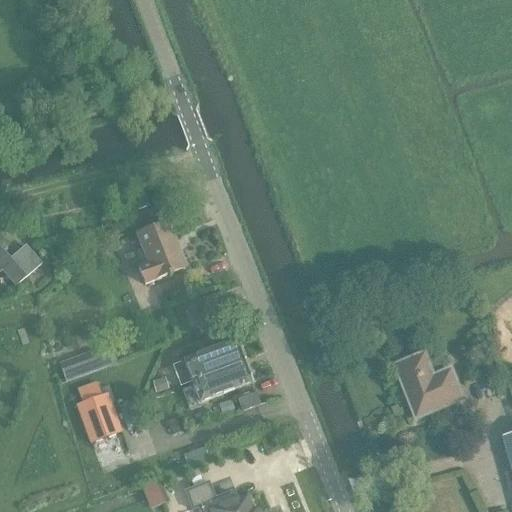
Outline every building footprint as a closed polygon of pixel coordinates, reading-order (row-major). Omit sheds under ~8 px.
[(146,200),(131,206),(135,214),(149,209),(146,200)] [(142,251),(125,258),(131,273),(136,271),(143,288),(155,283),(184,271),(166,226),(137,238),(142,251)] [(0,274),(1,274),(15,290),(26,280),(41,267),(25,249),(10,262),(0,250),(0,274)] [(232,318),(223,294),(199,303),(208,327),(232,318)] [(236,344),(183,364),(191,385),(244,364),(236,344)] [(99,351),(67,362),(74,382),(106,370),(99,351)] [(452,372),(434,379),(425,357),(396,368),(417,420),(464,402),(452,372)] [(232,393),(252,385),(244,364),(191,385),(194,394),(199,406),(211,401),(232,393)] [(82,406),(76,409),(90,446),(122,434),(107,397),(102,398),(96,384),(76,391),(82,406)] [(156,396),(169,391),(167,386),(154,390),(156,396)] [(256,395),(237,403),(241,414),(260,407),(256,395)] [(230,403),(220,408),(224,417),(235,412),(230,403)] [(173,438),(184,434),(179,420),(168,424),(173,438)] [(142,488),(141,489),(147,504),(149,510),(165,504),(157,483),(142,488)] [(251,511),(248,503),(236,508),(231,494),(214,501),(208,485),(184,494),(191,511),(192,511),(207,506),(209,511),(251,511)]
